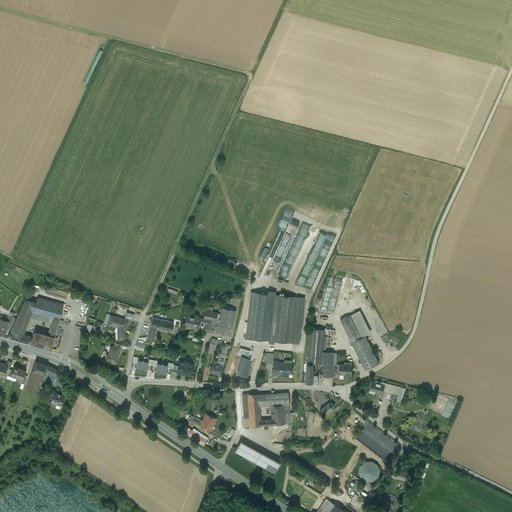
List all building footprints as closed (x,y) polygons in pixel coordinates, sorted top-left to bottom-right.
[(291,266),(283,265),(282,276),(290,276),(291,266)] [(295,283),(302,286),(306,277),(303,276),(299,274),(295,283)] [(327,315),(335,280),(327,279),(319,313),(327,315)] [(353,283),(348,299),(355,301),(359,285),(353,283)] [(46,292),(66,297),(67,292),(48,287),(46,292)] [(262,339),(267,294),(251,292),(246,337),(262,339)] [(298,297),(275,294),(270,340),(293,342),(298,297)] [(11,331),(23,335),(32,311),(37,299),(25,299),(16,319),(14,323),(11,331)] [(63,306),(37,299),(32,311),(53,317),(59,319),(63,306)] [(207,320),(207,324),(205,330),(210,331),(211,326),(216,327),(216,326),(218,326),(220,314),(211,312),(212,308),(206,307),(203,319),(207,320)] [(221,308),(220,314),(218,326),(216,326),(216,327),(214,332),(229,335),(235,311),(221,308)] [(341,320),(366,370),(379,363),(366,335),(371,332),(360,310),(341,320)] [(118,340),(124,340),(124,328),(125,328),(126,327),(129,320),(124,318),(124,319),(110,315),(108,325),(119,329),(119,331),(118,333),(118,340)] [(207,324),(207,320),(203,319),(187,315),(185,325),(194,327),(194,328),(198,329),(199,322),(207,324)] [(47,335),(54,337),(58,325),(59,319),(53,317),(47,335)] [(0,334),(5,336),(7,330),(10,321),(3,319),(0,318),(0,334)] [(147,339),(154,340),(157,328),(168,330),(169,326),(172,327),(173,322),(153,318),(151,324),(150,324),(147,339)] [(324,351),(325,329),(311,328),(308,363),(307,363),(306,382),(317,383),(318,376),(314,376),(314,365),(323,365),(323,363),(324,351)] [(8,337),(31,344),(32,339),(30,339),(31,337),(23,335),(11,331),(8,337)] [(47,335),(35,331),(32,339),(31,344),(50,349),(54,337),(47,335)] [(208,350),(215,352),(217,341),(211,339),(208,350)] [(110,363),(117,364),(120,349),(121,349),(121,348),(114,347),(110,347),(109,355),(107,355),(106,362),(110,362),(110,363)] [(247,354),(246,357),(248,358),(250,350),(240,348),(238,352),(247,354)] [(334,351),(324,351),(323,363),(323,365),(323,376),(333,376),(333,373),(340,373),(340,378),(351,379),(351,374),(352,374),(352,362),(345,362),(345,364),(333,364),(334,351)] [(212,362),(209,372),(220,375),(225,355),(221,354),(220,353),(217,364),(212,362)] [(246,357),(241,356),(236,373),(248,376),(251,364),(249,364),(251,359),(248,358),(246,357)] [(177,372),(191,375),(193,364),(189,363),(190,362),(184,360),(184,362),(179,361),(178,366),(177,372)] [(292,373),(292,360),(284,360),(284,362),(273,362),(273,373),(283,373),(283,375),(288,376),(291,376),(292,376),(292,373)] [(48,365),(36,361),(32,371),(44,375),(46,371),(48,365)] [(59,371),(48,365),(46,371),(56,376),(59,371)] [(19,369),(13,367),(12,370),(10,375),(11,375),(17,377),(19,369)] [(26,371),(19,369),(17,377),(16,379),(22,381),(24,375),(26,371)] [(44,375),(32,371),(26,388),(39,392),(40,386),(44,375)] [(385,384),(384,388),(398,392),(396,399),(402,401),(406,387),(385,381),(384,382),(376,380),(375,381),(385,384)] [(375,381),(372,381),(370,390),(375,392),(375,390),(383,392),(384,388),(385,384),(375,381)] [(55,392),(54,392),(52,398),(51,402),(57,404),(57,405),(61,406),(65,396),(55,392)] [(288,392),(263,394),(263,405),(289,404),(288,392)] [(259,393),(247,394),(250,427),(261,426),(260,419),(260,405),(259,394),(259,393)] [(328,403),(322,409),(327,414),(333,408),(334,405),(331,403),(328,403)] [(272,418),(272,424),(292,423),(294,412),(289,413),(289,405),(271,405),(272,418)] [(216,419),(206,414),(203,421),(213,426),(216,419)] [(213,426),(203,421),(191,416),(189,421),(211,431),(213,426)] [(272,418),(260,419),(261,426),(250,427),(250,432),(273,431),(272,424),(272,418)] [(187,434),(204,446),(207,441),(190,430),(187,434)] [(235,451),(274,473),(280,463),(240,441),(235,451)] [(365,462),(360,466),(358,473),(361,479),(367,482),(374,482),(379,477),(380,471),(377,464),(372,461),(365,462)] [(361,483),(357,480),(351,489),(356,492),(361,483)] [(343,511),(344,511),(344,510),(327,499),(317,511),(343,511)]
